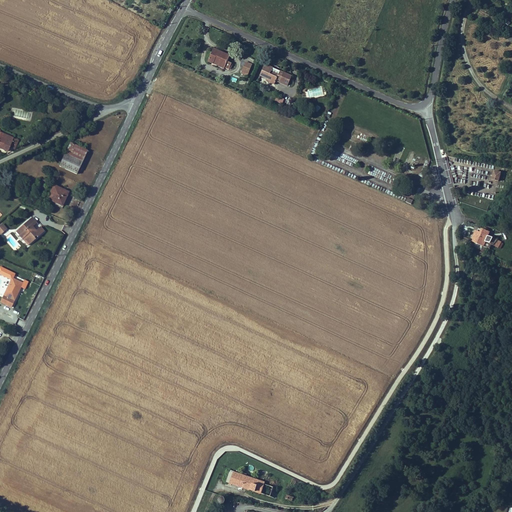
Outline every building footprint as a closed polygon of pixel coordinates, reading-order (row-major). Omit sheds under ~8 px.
[(214,49),(208,61),(213,64),(214,62),(225,67),(229,69),(232,63),(227,61),(230,56),(214,49)] [(252,63),(246,61),(241,72),(247,74),(252,63)] [(276,81),(277,80),(288,85),(292,76),(280,71),(278,75),(271,72),(273,68),(265,65),(260,75),(268,79),(267,81),(274,84),(276,81)] [(319,132),(322,133),(328,121),(325,120),(319,132)] [(0,146),(7,150),(9,145),(13,137),(0,131),(0,146)] [(18,139),(13,137),(9,145),(15,147),(18,139)] [(59,164),(76,172),(87,149),(70,141),(65,152),(59,164)] [(491,179),(498,181),(500,173),(494,171),(491,179)] [(67,192),(61,189),(62,187),(54,183),(48,197),(62,203),(67,192)] [(35,222),(30,216),(15,228),(22,236),(21,238),(26,244),(34,238),(31,235),(33,234),(35,236),(42,230),(38,225),(33,229),(30,226),(35,222)] [(15,228),(14,230),(21,238),(22,236),(15,228)] [(485,241),(487,236),(482,234),(475,231),(473,236),(485,241)] [(483,246),(485,242),(485,241),(473,236),(471,241),(483,246)] [(498,247),(501,242),(496,240),(495,239),(491,238),(487,236),(485,241),(485,242),(489,243),(498,247)] [(4,296),(14,300),(22,284),(12,278),(4,296)] [(230,472),(226,482),(275,499),(278,490),(273,489),(274,487),(276,488),(278,479),(267,476),(265,483),(230,472)]
